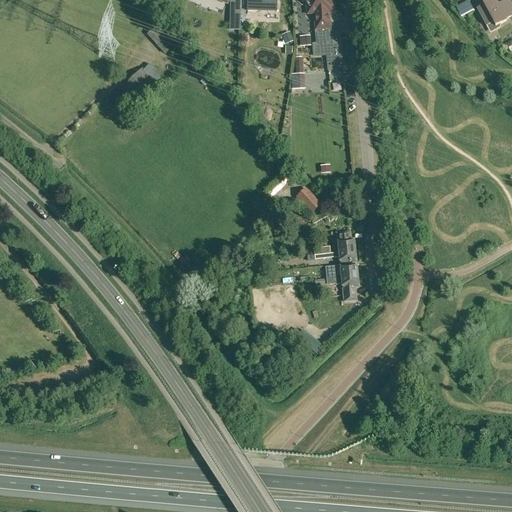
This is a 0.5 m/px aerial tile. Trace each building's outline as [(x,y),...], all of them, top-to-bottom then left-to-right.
[(230,0),(230,2),(230,17),(241,17),(240,0),(230,0)] [(331,0),(302,0),(302,1),(307,5),(307,6),(308,7),(309,7),(314,11),(316,30),(330,28),(329,12),(332,12),(331,0)] [(509,0),(498,6),(494,0),(488,0),(487,1),(489,4),(477,10),(490,34),(500,28),(499,27),(507,23),(506,20),(511,16),(511,5),(509,0)] [(176,45),(158,26),(147,35),(166,55),(176,45)] [(345,70),(342,31),(341,30),(315,32),(317,46),(326,45),(329,72),(345,70)] [(289,43),(293,42),(294,41),(292,37),(283,40),(285,45),(289,43)] [(310,37),(300,37),(301,47),(310,46),(310,37)] [(157,85),(143,69),(122,90),(136,105),(157,85)] [(304,75),(302,75),(296,75),(292,75),(293,89),(305,89),(304,75)] [(303,203),(314,214),(322,206),(318,202),(310,195),(305,190),(298,198),(303,203)] [(325,210),(312,217),(315,224),(329,217),(325,210)] [(351,241),(351,233),(335,234),(336,239),(333,240),(334,252),(355,250),(354,240),(351,241)] [(356,262),(355,250),(334,252),(334,254),(329,255),(314,257),(315,260),(330,259),(335,258),(340,258),(341,263),(356,262)] [(357,266),(341,267),(341,268),(326,269),(327,279),(358,276),(357,273),(359,273),(358,267),(357,267),(357,266)] [(337,279),(333,279),(327,280),(328,286),(343,285),(344,302),(356,302),(355,287),(358,287),(358,277),(337,279)]
